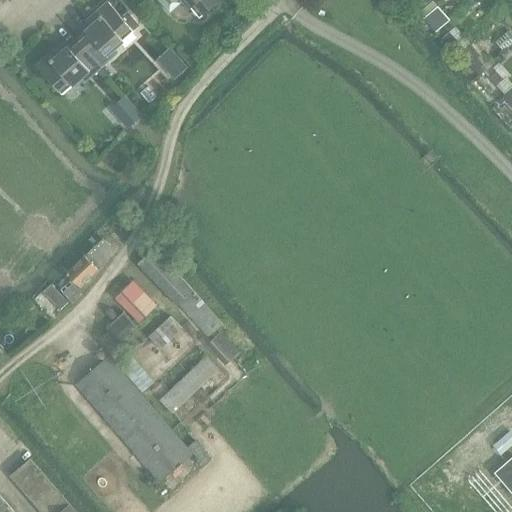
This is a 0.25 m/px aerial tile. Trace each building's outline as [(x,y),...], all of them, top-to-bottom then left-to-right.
[(158,0),(170,13),(182,2),(198,20),(221,0),(158,0)] [(127,12),(120,17),(108,3),(94,15),(98,19),(84,31),(85,33),(76,42),(100,69),(110,60),(106,56),(139,26),(127,12)] [(247,19),(240,13),(231,23),(237,29),(247,19)] [(111,81),(100,69),(76,42),(69,48),(67,46),(53,59),(48,54),(34,66),(60,96),(87,72),(91,77),(96,72),(107,84),(111,81)] [(169,48),(157,59),(174,78),(187,67),(169,48)] [(127,128),(141,116),(124,98),(111,110),(127,128)] [(105,252),(110,247),(103,239),(67,274),(79,286),(84,282),(86,283),(90,280),(89,278),(110,257),(105,252)] [(223,323),(153,250),(139,264),(178,305),(178,304),(209,336),(223,323)] [(152,313),(144,305),(120,280),(105,294),(123,313),(104,331),(118,345),(152,313)] [(72,303),(82,294),(69,281),(59,290),(72,303)] [(170,316),(148,336),(160,350),(182,329),(170,316)] [(192,453),(108,356),(77,385),(159,482),(192,453)] [(172,413),(219,370),(206,356),(159,399),(172,413)] [(511,457),(495,472),(511,491),(511,457)] [(75,511),(29,459),(11,475),(42,511),(75,511)] [(14,511),(0,496),(0,511),(14,511)]
